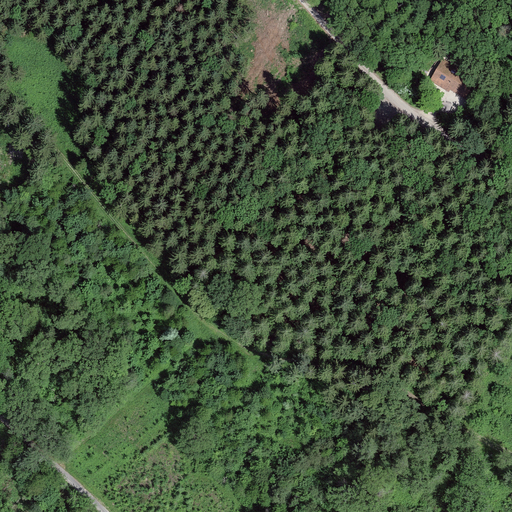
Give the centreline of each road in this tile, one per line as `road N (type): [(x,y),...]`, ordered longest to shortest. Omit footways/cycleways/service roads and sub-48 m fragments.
road 1 (track): [(302,0),(404,111),(511,176)]
road 2 (track): [(0,416),(103,511)]
